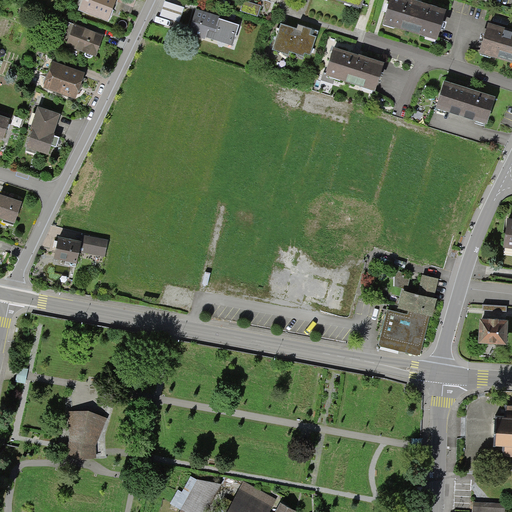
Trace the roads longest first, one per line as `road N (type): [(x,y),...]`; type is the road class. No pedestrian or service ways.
road 1 (residential): [(10,295),(441,373)]
road 2 (residential): [(57,190),(151,0)]
road 3 (residential): [(441,373),(461,284),(498,181)]
road 4 (residential): [(511,86),(370,36)]
road 5 (residential): [(435,511),(441,373)]
